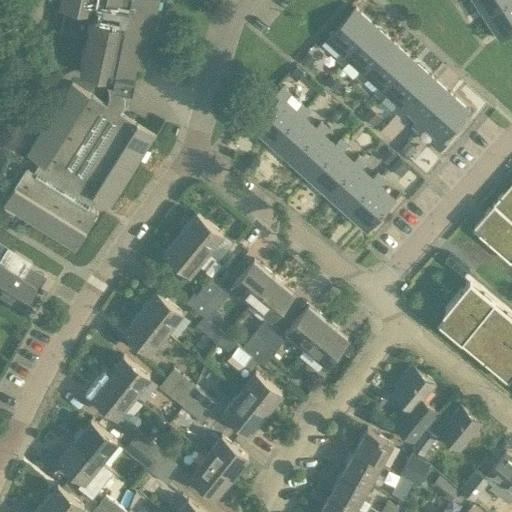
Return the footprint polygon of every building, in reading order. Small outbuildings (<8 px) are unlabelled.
[(58,0),(59,0),(66,2),(60,30),(86,36),(79,68),(104,73),(104,75),(104,81),(105,85),(107,89),(108,93),(108,97),(107,101),(106,104),(120,113),(124,107),(124,101),(123,94),(123,87),(126,79),(131,74),(131,72),(133,72),(135,62),(144,63),(157,0),(58,0)] [(472,0),(484,17),(510,0),(472,0)] [(511,0),(510,0),(484,17),(498,39),(511,29),(511,0)] [(351,11),(328,37),(342,50),(335,57),(336,58),(340,61),(344,65),(348,60),(351,57),(347,54),(374,24),(355,7),(351,11)] [(347,54),(351,57),(362,68),(360,70),(355,75),(359,78),(362,81),(363,81),(369,74),(366,71),(393,41),(374,24),(347,54)] [(412,58),(393,41),(366,71),(369,74),(363,81),(375,92),(374,93),(378,95),(381,99),(388,91),(384,88),(412,58)] [(404,111),(407,108),(403,105),(430,75),(412,58),(384,88),(388,91),(400,102),(397,105),(393,109),(396,113),(400,116),(404,111)] [(403,105),(407,108),(419,119),(416,122),(412,126),(415,129),(419,133),(423,128),(426,125),(422,122),(449,92),(430,75),(403,105)] [(136,123),(120,113),(106,104),(90,93),(72,82),(36,139),(26,154),(39,162),(44,165),(91,195),(97,199),(109,207),(154,135),(136,123)] [(251,127),(271,145),(298,115),(294,112),(301,104),(289,93),(290,93),(282,86),(273,97),(276,100),(251,127)] [(469,109),(449,92),(422,122),(426,125),(437,136),(435,138),(435,139),(431,143),(438,150),(447,141),(444,138),(469,109)] [(317,132),(313,129),(302,119),(305,115),(309,111),(305,107),(301,104),(294,112),(298,115),(271,145),(290,162),(317,132)] [(290,162),(309,179),(336,150),(332,146),(320,136),(328,128),(324,125),(320,121),(313,129),(317,132),(290,162)] [(336,150),(309,179),(328,197),(355,167),(351,163),(340,153),(343,149),(347,145),(343,141),(339,138),(332,146),(336,150)] [(328,197),(346,213),(373,183),(369,180),(359,170),(361,167),(365,163),(366,162),(362,159),(358,155),(354,160),(351,163),(355,167),(328,197)] [(26,167),(14,186),(86,231),(97,213),(90,209),(97,199),(91,195),(44,165),(39,162),(33,172),(26,167)] [(373,183),(346,213),(351,218),(366,231),(392,201),(377,187),(380,183),(384,179),(380,175),(377,172),(376,173),(372,177),(369,180),(373,183)] [(511,180),(492,203),(511,221),(511,180)] [(14,186),(3,205),(74,249),(86,231),(14,186)] [(511,257),(511,221),(492,203),(471,226),(509,261),(511,257)] [(206,252),(222,233),(196,211),(180,230),(206,252)] [(185,300),(197,310),(222,281),(223,280),(214,272),(221,264),(206,252),(180,230),(164,250),(190,272),(198,263),(212,275),(195,294),(192,291),(185,300)] [(31,262),(0,242),(0,252),(2,254),(0,257),(0,293),(22,307),(35,286),(21,278),(31,262)] [(231,284),(252,302),(274,275),(253,258),(231,284)] [(270,317),(292,291),(274,275),(252,302),(270,317)] [(435,319),(459,339),(492,299),(468,279),(435,319)] [(222,281),(197,310),(203,314),(208,318),(215,310),(232,290),(222,281)] [(156,290),(140,310),(166,331),(182,311),(156,290)] [(492,299),(459,339),(483,359),(511,323),(511,315),(496,302),(492,299)] [(286,329),(306,346),(328,320),(308,303),(286,329)] [(150,351),(166,331),(140,310),(124,330),(150,351)] [(208,318),(203,314),(195,324),(217,342),(225,332),(221,329),(208,318)] [(248,336),(259,345),(276,326),(264,316),(248,336)] [(325,362),(347,336),(328,320),(306,346),(325,362)] [(511,372),(511,323),(483,359),(507,379),(511,372)] [(276,326),(259,345),(270,353),(272,354),(287,334),(276,326)] [(242,346),(225,332),(217,342),(230,353),(226,357),(238,368),(243,363),(251,369),(258,361),(259,360),(242,346)] [(262,362),(270,353),(259,345),(248,336),(241,344),(262,362)] [(124,354),(107,375),(132,396),(150,375),(124,354)] [(392,392),(407,404),(391,424),(412,441),(428,421),(424,419),(433,407),(423,399),(435,383),(413,365),(392,392)] [(187,394),(195,384),(174,367),(166,376),(187,394)] [(255,370),(239,390),(266,411),(282,392),(255,370)] [(132,396),(107,375),(91,394),(117,415),(132,396)] [(158,385),(180,403),(187,394),(166,376),(158,385)] [(195,384),(187,394),(209,411),(217,402),(195,384)] [(266,411),(239,390),(223,410),(249,431),(266,411)] [(202,421),(209,411),(187,394),(180,403),(202,421)] [(482,422),(460,404),(438,431),(459,448),(482,422)] [(91,419),(74,439),(100,461),(117,440),(91,419)] [(367,426),(354,448),(380,463),(393,441),(367,426)] [(426,428),(411,447),(428,459),(434,451),(429,447),(437,435),(426,428)] [(130,439),(152,456),(160,446),(138,429),(130,439)] [(222,433),(204,455),(230,477),(248,455),(222,433)] [(84,480),(100,461),(74,439),(58,458),(84,480)] [(123,448),(144,466),(152,456),(130,439),(123,448)] [(160,446),(152,456),(174,475),(182,465),(160,446)] [(368,484),(380,463),(354,448),(351,454),(342,469),(368,484)] [(483,474),(475,467),(458,488),(473,501),(488,481),(492,484),(490,487),(508,501),(511,495),(511,455),(505,450),(489,470),(488,469),(483,474)] [(400,473),(417,483),(428,464),(411,454),(400,473)] [(216,495),(230,477),(204,455),(190,473),(216,495)] [(174,475),(152,456),(144,466),(167,484),(174,475)] [(342,469),(330,491),(356,505),(368,484),(342,469)] [(450,501),(458,490),(439,473),(430,483),(450,501)] [(412,481),(401,474),(391,492),(403,499),(412,481)] [(58,483),(41,503),(51,511),(77,511),(84,505),(58,483)] [(352,511),(356,505),(330,491),(318,511),(352,511)] [(127,511),(105,494),(97,503),(107,511),(127,511)] [(205,511),(188,497),(175,511),(205,511)] [(380,511),(394,511),(398,506),(386,500),(380,511)] [(51,511),(41,503),(34,511),(51,511)] [(90,511),(107,511),(97,503),(90,511)]
